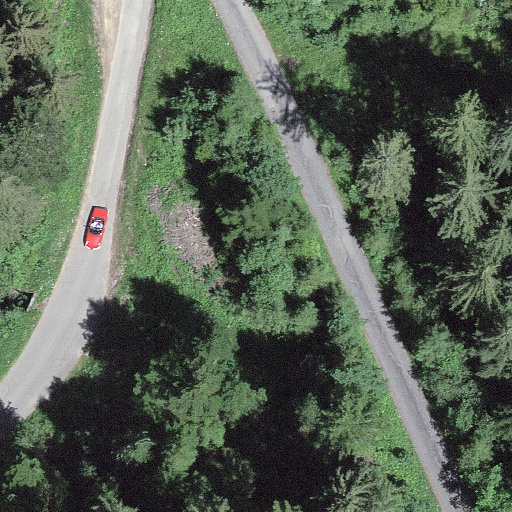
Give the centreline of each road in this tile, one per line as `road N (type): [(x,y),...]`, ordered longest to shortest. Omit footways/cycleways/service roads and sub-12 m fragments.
road 1 (unclassified): [(232,0),(468,511)]
road 2 (unclassified): [(0,420),(38,368),(81,280),(135,0)]
